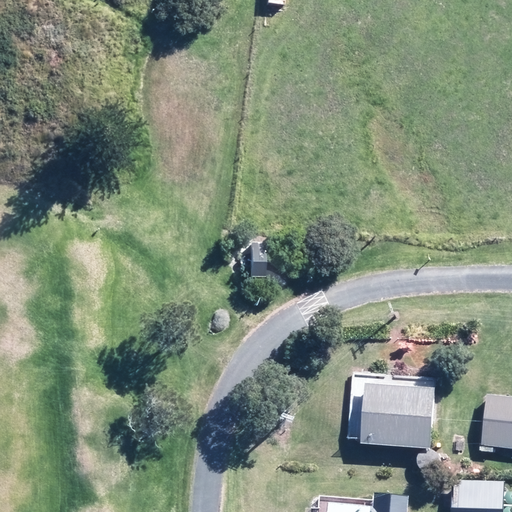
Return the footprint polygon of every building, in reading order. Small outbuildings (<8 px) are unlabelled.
[(249,242),(248,279),(263,279),(263,243),(249,242)] [(351,373),(347,439),(362,440),(362,445),(431,450),(435,379),(351,373)] [(511,398),(487,395),(480,451),(493,453),(494,446),(511,447),(511,398)] [(449,511),(503,511),(505,483),(451,480),(449,511)] [(327,505),(326,511),(406,511),(408,498),(373,495),(372,509),(327,505)]
